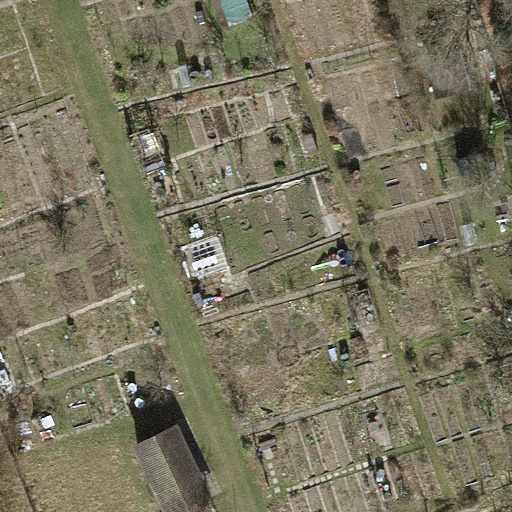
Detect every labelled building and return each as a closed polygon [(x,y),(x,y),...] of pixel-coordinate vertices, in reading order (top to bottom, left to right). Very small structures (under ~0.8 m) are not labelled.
[(246,0),(242,0),(218,9),(228,36),(256,26),(246,0)] [(159,143),(131,154),(146,190),(174,179),(159,143)] [(485,160),(461,166),(468,196),(492,190),(485,160)] [(330,185),(318,189),(329,220),(340,216),(330,185)] [(176,421),(128,443),(158,511),(185,511),(212,500),(176,421)] [(383,511),(373,478),(362,481),(371,511),(383,511)]
